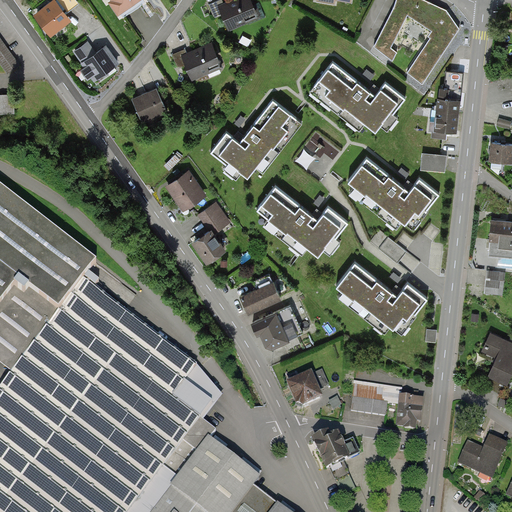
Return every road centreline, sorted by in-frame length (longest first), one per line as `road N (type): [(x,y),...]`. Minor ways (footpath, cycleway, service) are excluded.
road 1 (tertiary): [(291,429),(235,326),(88,118)]
road 2 (tertiary): [(442,380),(466,169)]
road 3 (tertiary): [(466,169),(485,2)]
road 4 (residential): [(88,118),(189,0)]
road 5 (residential): [(435,442),(315,424),(291,429)]
road 6 (tertiary): [(88,118),(3,0)]
